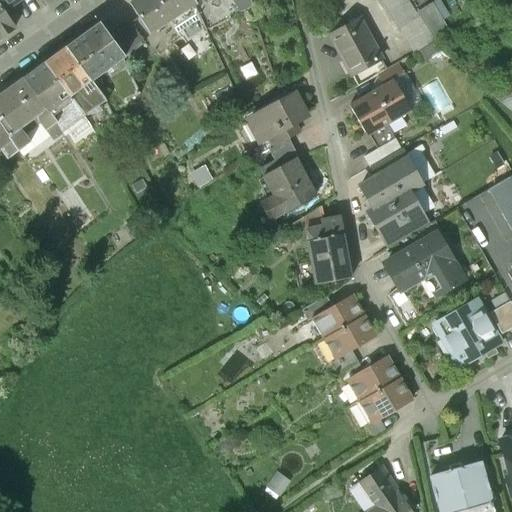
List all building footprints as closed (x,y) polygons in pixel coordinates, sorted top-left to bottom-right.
[(0,0),(0,7),(4,13),(21,0),(0,0)] [(195,5),(193,0),(137,0),(130,5),(149,35),(195,5)] [(233,0),(241,13),(252,7),(250,0),(233,0)] [(381,0),(415,54),(435,41),(415,10),(408,0),(381,0)] [(431,1),(415,10),(435,41),(450,32),(431,1)] [(0,42),(17,32),(4,13),(0,15),(0,42)] [(360,17),(330,34),(352,74),(383,57),(360,17)] [(130,23),(109,38),(124,57),(144,44),(130,23)] [(99,24),(67,48),(92,81),(124,57),(109,38),(99,24)] [(104,99),(92,81),(67,48),(47,63),(84,116),(106,102),(104,99)] [(47,63),(25,79),(56,122),(55,123),(62,133),(84,116),(47,63)] [(140,94),(126,66),(111,77),(124,103),(140,94)] [(372,84),(376,92),(387,86),(403,76),(399,69),(372,84)] [(25,79),(0,97),(0,126),(18,152),(30,144),(25,136),(41,125),(51,140),(62,133),(55,123),(56,122),(25,79)] [(511,80),(491,92),(511,110),(511,80)] [(350,107),(358,122),(396,101),(387,86),(376,92),(350,107)] [(297,89),(244,117),(257,141),(267,135),(274,147),(289,139),(301,132),(295,121),(310,113),(297,89)] [(405,117),(396,101),(358,122),(367,138),(371,136),(388,126),(405,117)] [(8,159),(18,152),(0,126),(0,148),(2,148),(3,153),(8,159)] [(365,158),(371,168),(402,151),(388,126),(371,136),(379,150),(365,158)] [(296,153),(289,139),(274,147),(281,161),(296,153)] [(359,178),(374,205),(410,186),(422,179),(407,152),(359,178)] [(259,197),(269,216),(316,191),(296,153),(281,161),(262,171),(272,190),(259,197)] [(169,163),(154,170),(158,178),(173,171),(169,163)] [(511,173),(487,188),(511,232),(511,173)] [(147,187),(142,178),(132,184),(137,193),(147,187)] [(428,219),(410,186),(374,205),(368,209),(386,242),(428,219)] [(481,193),(459,205),(467,220),(489,208),(481,193)] [(306,223),(309,241),(344,235),(340,211),(322,214),(323,221),(306,223)] [(139,217),(123,224),(130,236),(145,229),(139,217)] [(438,227),(383,258),(400,289),(425,275),(437,295),(466,279),(438,227)] [(309,241),(316,284),(351,278),(344,235),(309,241)] [(494,308),(490,311),(502,333),(511,327),(511,305),(505,293),(490,301),(494,308)] [(308,320),(312,317),(333,306),(326,295),(301,308),(308,320)] [(312,317),(324,338),(365,316),(353,295),(333,306),(312,317)] [(433,322),(459,368),(502,344),(476,298),(433,322)] [(376,336),(365,316),(324,338),(335,359),(352,350),(376,336)] [(331,361),(336,372),(358,360),(352,350),(335,359),(331,361)] [(348,380),(359,401),(400,378),(389,358),(364,371),(348,380)] [(364,371),(358,360),(336,372),(342,383),(348,380),(364,371)] [(262,374),(256,378),(260,385),(267,381),(262,374)] [(411,399),(400,378),(359,401),(371,421),(379,417),(411,399)] [(385,427),(379,417),(371,421),(366,424),(372,434),(385,427)] [(503,473),(510,496),(511,495),(511,431),(497,436),(507,472),(503,473)] [(234,432),(216,443),(222,454),(240,443),(234,432)] [(336,457),(330,449),(321,456),(326,464),(336,457)] [(430,474),(439,511),(494,511),(481,461),(430,474)] [(358,479),(376,506),(398,492),(379,464),(358,479)] [(274,473),(263,488),(277,497),(287,483),(274,473)] [(347,486),(364,511),(367,511),(376,506),(358,479),(347,486)] [(339,484),(327,486),(329,497),(341,495),(339,484)] [(261,498),(252,485),(244,490),(254,503),(261,498)] [(398,492),(376,506),(367,511),(410,511),(411,511),(398,492)]
